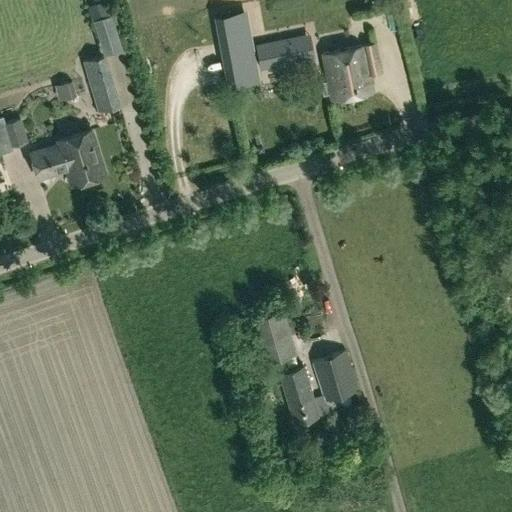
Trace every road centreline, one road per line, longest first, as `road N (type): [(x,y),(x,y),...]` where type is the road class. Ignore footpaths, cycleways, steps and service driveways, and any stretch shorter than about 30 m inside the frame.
road 1 (track): [(398,511),(296,170)]
road 2 (tertiary): [(0,268),(296,170)]
road 3 (tertiary): [(511,115),(296,170)]
